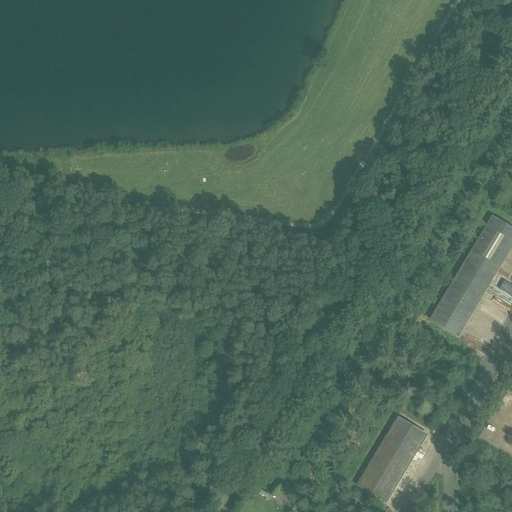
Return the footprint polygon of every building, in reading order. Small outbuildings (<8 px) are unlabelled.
[(430,320),(457,336),(511,245),(511,228),(492,217),(430,320)] [(488,299),(493,302),(498,295),(494,291),(488,299)] [(498,316),(493,324),(503,330),(507,323),(511,326),(511,314),(511,315),(509,321),(498,316)] [(357,486),(385,503),(426,435),(398,418),(357,486)] [(257,485),(254,489),(266,497),(269,493),(257,485)]
